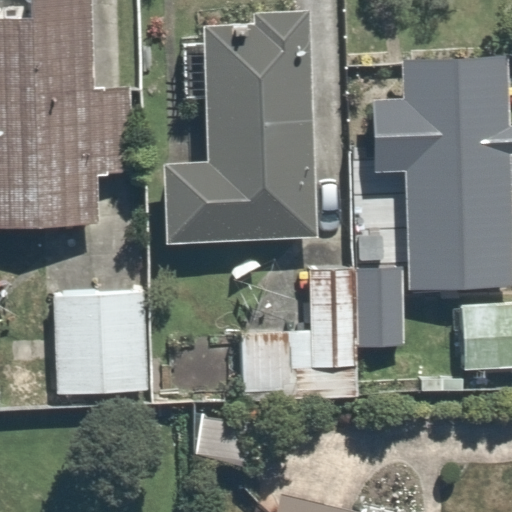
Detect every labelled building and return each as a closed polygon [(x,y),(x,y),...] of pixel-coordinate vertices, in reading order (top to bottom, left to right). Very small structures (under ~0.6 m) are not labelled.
[(89,0),(0,0),(0,220),(97,216),(89,0)] [(278,0),(255,0),(193,2),(198,147),(147,149),(150,237),(286,233),(278,0)] [(495,28),(393,30),(394,75),(352,76),(354,145),(394,144),(397,276),(501,274),(495,28)] [(292,251),(290,316),(228,314),(226,374),(352,378),(354,318),(355,252),(292,251)] [(135,284),(38,285),(39,381),(136,379),(135,284)] [(511,287),(439,291),(442,353),(511,349),(511,287)] [(397,511),(269,482),(261,511),(397,511)]
